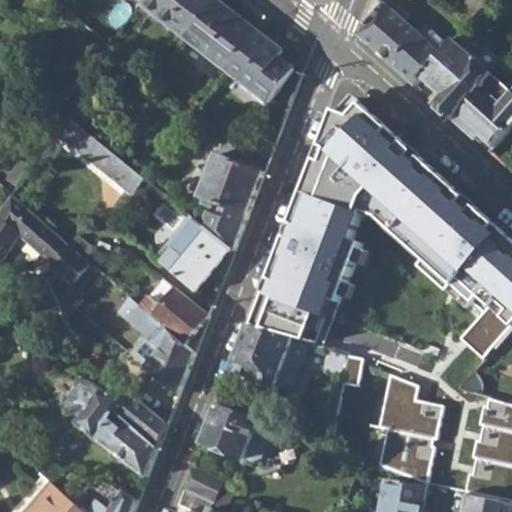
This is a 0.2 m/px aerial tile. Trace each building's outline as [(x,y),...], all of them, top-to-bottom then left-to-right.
[(143,0),(141,4),(184,38),(212,0),(143,0)] [(212,0),(184,38),(229,71),(258,34),(214,0),(212,0)] [(375,0),(360,39),(415,88),(451,47),(435,32),(428,39),(387,4),(383,6),(377,0),(375,0)] [(470,0),(458,15),(470,26),(492,0),(470,0)] [(229,71),(269,101),(294,67),(280,56),(283,53),(258,34),(229,71)] [(415,88),(453,122),(492,76),(455,43),(451,47),(415,88)] [(108,81),(117,91),(138,66),(128,58),(108,81)] [(511,130),(511,129),(511,93),(492,76),(453,122),(490,154),(511,130)] [(511,239),(361,102),(351,112),(335,106),(251,323),(297,338),(322,347),(365,221),(378,215),(426,258),(420,266),(449,292),(454,284),(482,315),(461,338),(469,345),(485,358),(511,329),(511,239)] [(69,115),(61,126),(91,149),(87,155),(128,188),(116,205),(123,211),(147,178),(69,115)] [(65,142),(56,133),(44,152),(40,158),(44,161),(48,156),(57,155),(65,142)] [(234,249),(235,250),(266,170),(257,162),(244,152),(226,137),(203,195),(225,204),(219,217),(211,213),(206,225),(211,230),(234,249)] [(244,152),(257,162),(261,151),(249,144),(244,152)] [(257,162),(266,170),(271,156),(261,151),(257,162)] [(153,206),(165,190),(151,179),(139,195),(153,206)] [(80,191),(97,205),(101,199),(85,187),(80,191)] [(0,216),(0,269),(20,247),(15,243),(21,236),(26,240),(34,246),(32,250),(56,270),(75,248),(71,245),(15,195),(0,216)] [(162,262),(198,293),(234,249),(211,230),(206,225),(191,214),(168,243),(174,248),(162,262)] [(80,234),(71,245),(75,248),(87,258),(95,247),(80,234)] [(20,247),(26,240),(21,236),(15,243),(20,247)] [(155,317),(186,345),(209,316),(165,279),(142,306),(155,317)] [(114,306),(152,340),(163,350),(149,368),(180,394),(196,354),(186,345),(155,317),(142,306),(126,292),(114,306)] [(0,311),(0,336),(5,336),(14,324),(0,311)] [(278,386),(297,338),(259,328),(250,325),(232,370),(278,386)] [(137,357),(149,368),(163,350),(152,340),(137,357)] [(485,358),(469,345),(437,380),(465,404),(489,396),(480,393),(462,388),(475,371),(485,358)] [(462,388),(480,393),(480,391),(479,380),(475,371),(462,388)] [(382,380),(351,378),(347,426),(378,429),(382,380)] [(78,427),(148,479),(169,424),(145,405),(104,394),(78,427)] [(511,402),(489,396),(465,404),(451,469),(470,476),(466,494),(511,503),(511,402)] [(204,443),(247,459),(257,431),(266,434),(270,424),(219,405),(204,443)] [(270,443),(266,434),(257,431),(247,459),(254,462),(263,459),(270,443)] [(214,503),(216,503),(224,481),(194,467),(186,489),(214,503)] [(398,472),(396,479),(428,486),(428,483),(398,472)] [(79,503),(86,494),(63,473),(55,482),(79,503)] [(423,511),(428,486),(396,479),(387,477),(379,511),(373,510),(373,511),(423,511)] [(28,511),(83,511),(86,509),(79,503),(55,482),(28,511)] [(88,511),(135,511),(101,485),(94,486),(86,494),(79,503),(86,509),(88,511)] [(220,511),(213,509),(214,503),(186,489),(179,506),(191,511),(220,511)] [(462,511),(511,511),(511,503),(466,494),(462,511)] [(334,511),(343,511),(348,501),(340,498),(334,511)]
